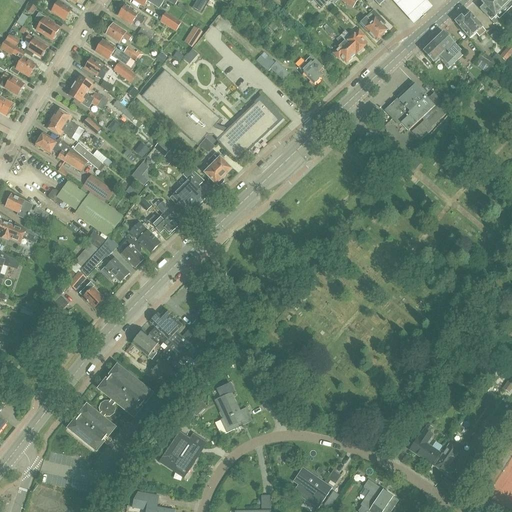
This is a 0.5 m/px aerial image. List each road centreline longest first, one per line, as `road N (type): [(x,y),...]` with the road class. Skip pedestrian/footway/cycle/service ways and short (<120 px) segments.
road 1 (secondary): [(18,450),(140,303),(462,0)]
road 2 (residential): [(201,511),(227,462),(247,446),(286,435),(366,452),(441,499)]
road 3 (residential): [(0,175),(105,0)]
